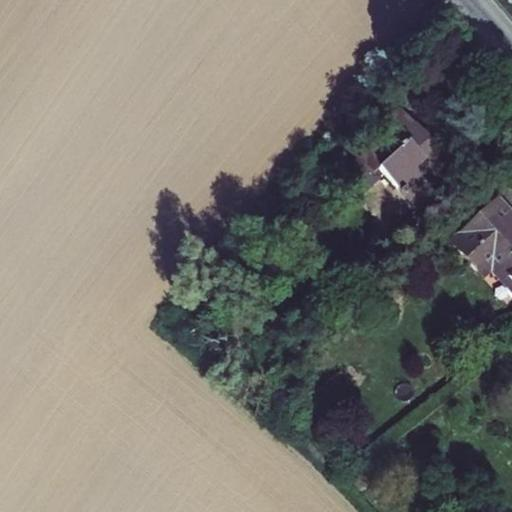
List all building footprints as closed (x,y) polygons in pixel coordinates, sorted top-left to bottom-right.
[(464,89),(483,71),(458,44),(438,62),(464,89)] [(419,84),(410,75),(398,85),(407,96),(419,84)] [(377,171),(416,213),(459,174),(420,131),(415,136),(410,131),(391,111),(361,139),(371,150),(384,164),(377,171)] [(415,136),(420,131),(415,126),(410,131),(415,136)] [(373,174),(377,171),(384,164),(371,150),(359,160),(373,174)] [(449,242),(484,281),(492,274),(511,295),(511,217),(496,201),(449,242)]
